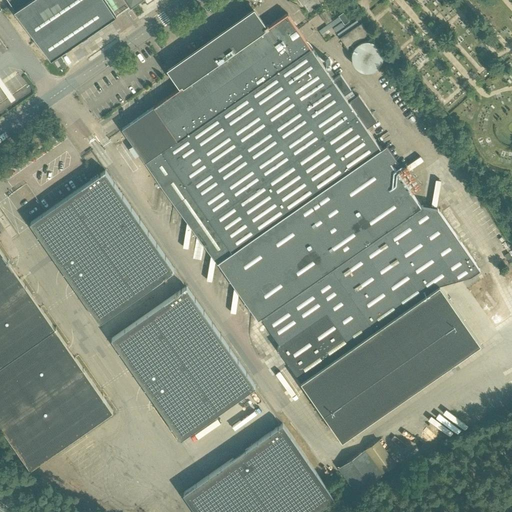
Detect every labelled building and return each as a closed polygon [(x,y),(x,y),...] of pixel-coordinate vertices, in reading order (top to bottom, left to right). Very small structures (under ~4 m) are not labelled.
[(8,0),(15,10),(14,11),(51,60),(116,16),(105,0),(127,0),(131,6),(139,0),(8,0)] [(298,0),(302,6),(304,5),(309,12),(321,5),(317,0),(298,0)] [(318,14),(326,24),(331,20),(324,10),(318,14)] [(153,107),(122,128),(145,162),(144,162),(217,262),(218,262),(301,381),(341,439),(480,343),(439,284),(471,275),(480,269),(437,208),(422,205),(421,206),(390,161),(381,149),(367,128),(377,121),(359,95),(356,97),(349,102),(344,94),(351,89),(340,74),(333,79),(311,48),(287,13),(268,26),(267,24),(264,27),(254,12),(171,69),(182,86),(153,107)] [(338,16),(345,25),(349,22),(343,13),(338,16)] [(358,25),(340,38),(347,48),(368,34),(369,33),(361,23),(360,24),(358,25)] [(351,55),(351,56),(351,57),(351,59),(352,60),(352,61),(352,63),(353,64),(354,65),(355,66),(356,67),(356,68),(358,69),(359,70),(360,70),(361,71),(362,71),(364,72),(365,72),(366,72),(368,72),(369,72),(371,72),(372,71),(373,71),(374,70),(376,69),(377,69),(377,68),(378,68),(379,67),(379,66),(380,64),(381,63),(381,62),(382,61),(382,59),(382,58),(383,57),(383,55),(382,54),(382,53),(382,51),(381,50),(381,49),(380,48),(379,47),(378,45),(377,45),(376,44),(375,43),(374,42),(373,42),(371,41),(370,41),(369,41),(367,41),(366,41),(365,41),(363,41),(362,41),(361,42),(359,43),(358,43),(357,44),(356,45),(355,46),(354,47),(353,48),(353,49),(352,51),(352,52),(352,53),(351,55)] [(388,144),(381,149),(390,161),(396,157),(388,144)] [(30,223),(100,322),(175,269),(105,170),(30,223)] [(0,429),(2,428),(30,470),(112,411),(0,249),(0,429)] [(111,339),(181,438),(256,386),(186,286),(111,339)] [(183,493),(196,511),(313,511),(334,498),(282,423),(183,493)] [(342,466),(357,490),(381,475),(380,473),(392,465),(378,443),(342,466)]
